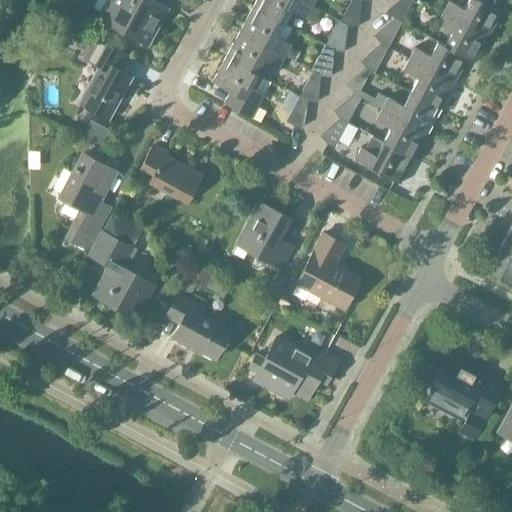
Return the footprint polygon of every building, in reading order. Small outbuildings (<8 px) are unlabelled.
[(106,0),(98,17),(147,45),(168,7),(154,0),(106,0)] [(300,0),(255,0),(252,6),(284,23),(291,10),(306,18),(315,23),(321,11),(312,6),(300,0)] [(360,0),(351,0),(340,21),(347,25),(358,27),(361,0),(360,0)] [(398,0),(386,9),(394,18),(402,22),(413,0),(398,0)] [(450,1),(443,13),(489,37),(503,12),(496,8),(479,0),(468,0),(464,9),(450,1)] [(479,0),(496,8),(500,0),(479,0)] [(252,6),(239,31),(285,56),(289,48),(291,45),(277,37),(284,23),(252,6)] [(452,32),(444,45),(469,58),(468,59),(475,63),(489,37),(443,13),(437,24),(452,32)] [(374,35),(380,44),(388,48),(402,22),(394,18),(374,35)] [(340,21),(326,46),(333,50),(343,51),(347,25),(340,21)] [(239,31),(225,56),(257,73),(264,60),(279,67),(285,56),(239,31)] [(100,66),(80,103),(107,118),(131,76),(120,71),(129,55),(106,42),(95,36),(83,58),(94,64),(100,66)] [(415,47),(409,59),(455,83),(468,59),(469,58),(444,45),(437,41),(430,55),(415,47)] [(360,60),(367,68),(375,73),(388,48),(380,44),(360,60)] [(326,46),(313,71),(321,75),(321,76),(330,76),(333,50),(326,46)] [(289,48),(285,56),(294,61),(299,53),(289,48)] [(225,56),(212,81),(229,91),(223,102),(252,117),(264,95),(256,90),(263,77),(257,73),(225,56)] [(418,78),(410,91),(442,108),(455,83),(409,59),(403,70),(418,78)] [(367,68),(346,84),(354,93),(361,97),(364,93),(360,91),(371,70),(367,68)] [(313,71),(299,96),(308,101),(317,102),(321,76),(321,75),(313,71)] [(388,98),(382,108),(428,133),(442,108),(410,91),(403,105),(388,97),(388,98)] [(333,110),(340,119),(348,123),(361,97),(354,93),(333,110)] [(374,99),(364,93),(361,97),(382,108),(388,98),(378,93),(374,99)] [(308,101),(299,96),(285,121),(293,126),(304,127),(308,101)] [(391,128),(383,141),(415,158),(428,133),(382,108),(376,120),(391,128)] [(49,116),(50,117),(60,122),(63,115),(52,109),(50,113),(49,116)] [(89,119),(81,134),(100,144),(108,129),(89,119)] [(348,123),(340,119),(320,136),(326,143),(334,148),(348,123)] [(361,147),(355,159),(400,184),(415,158),(383,141),(372,135),(364,149),(361,147)] [(154,145),(141,169),(153,175),(149,183),(186,203),(201,175),(165,155),(167,152),(154,145)] [(83,153),(59,197),(81,209),(65,238),(87,250),(110,207),(95,199),(112,169),(83,153)] [(259,201),(236,244),(281,269),(293,247),(279,239),(290,219),(259,201)] [(108,229),(124,238),(132,224),(115,215),(108,229)] [(103,232),(90,256),(110,266),(94,295),(128,314),(137,298),(145,303),(155,284),(123,267),(133,248),(103,232)] [(296,283),(344,309),(360,279),(333,264),(344,244),(324,233),(296,283)] [(511,239),(506,236),(496,253),(511,261),(511,239)] [(511,261),(496,253),(487,271),(511,284),(511,261)] [(193,279),(206,286),(214,271),(201,264),(193,279)] [(278,298),(288,280),(278,274),(268,293),(278,298)] [(179,294),(167,316),(181,323),(173,338),(192,348),(193,346),(216,359),(232,331),(202,314),(205,308),(179,294)] [(287,308),(290,303),(280,298),(278,303),(287,308)] [(248,367),(256,371),(251,380),(289,400),(293,393),(308,401),(319,380),(327,384),(341,359),(306,340),(301,347),(276,334),(264,357),(256,352),(248,367)] [(447,358),(425,400),(443,411),(447,403),(463,412),(469,401),(477,405),(474,412),(484,418),(502,385),(485,376),(490,368),(479,362),(473,372),(466,368),(447,358)] [(511,397),(494,432),(511,442),(511,397)] [(484,418),(474,412),(471,410),(460,430),(474,437),(484,418)]
